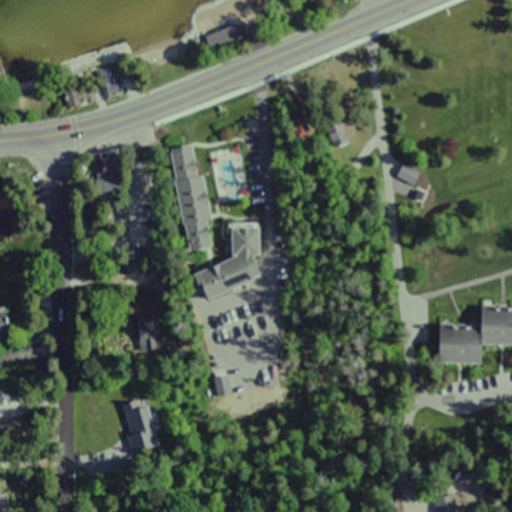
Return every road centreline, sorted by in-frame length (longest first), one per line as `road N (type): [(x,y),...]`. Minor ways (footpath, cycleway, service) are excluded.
road 1 (primary): [(0,131),(110,110),(379,0)]
road 2 (residential): [(69,511),(67,341),(38,127)]
